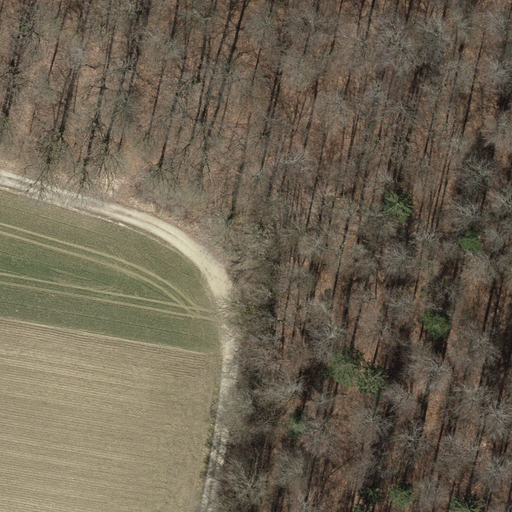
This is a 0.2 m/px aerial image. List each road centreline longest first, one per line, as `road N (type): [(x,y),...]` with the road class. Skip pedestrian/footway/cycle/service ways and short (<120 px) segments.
road 1 (track): [(0,169),(145,212),(246,278),(214,511)]
road 2 (track): [(511,250),(349,219),(280,229),(246,278)]
